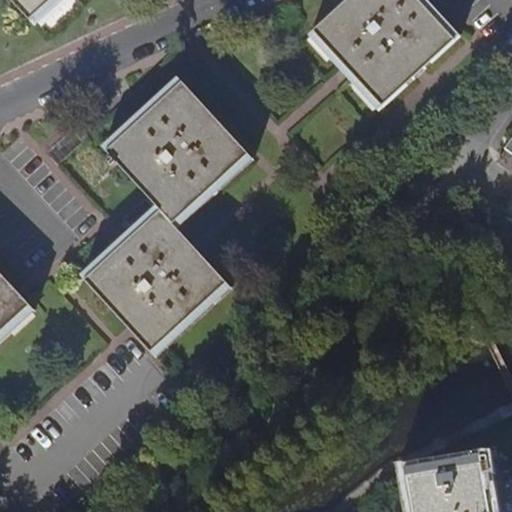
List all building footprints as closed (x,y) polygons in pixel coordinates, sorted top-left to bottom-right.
[(13,0),(34,23),(58,0),(13,0)] [(381,111),(453,45),(413,0),(350,0),(312,36),(340,66),(346,73),(352,80),(379,110),(381,111)] [(109,155),(164,214),(179,230),(199,211),(253,160),(254,159),(217,120),(185,86),(148,119),(109,155)] [(511,155),(506,151),(497,163),(511,174),(511,155)] [(190,243),(179,230),(164,214),(126,249),(87,285),(155,359),(233,289),(195,247),(190,243)] [(0,331),(30,304),(0,272),(0,331)] [(361,313),(380,290),(364,277),(344,300),(361,313)] [(342,344),(356,327),(340,314),(326,330),(342,344)] [(492,511),(483,458),(411,470),(418,511),(492,511)]
